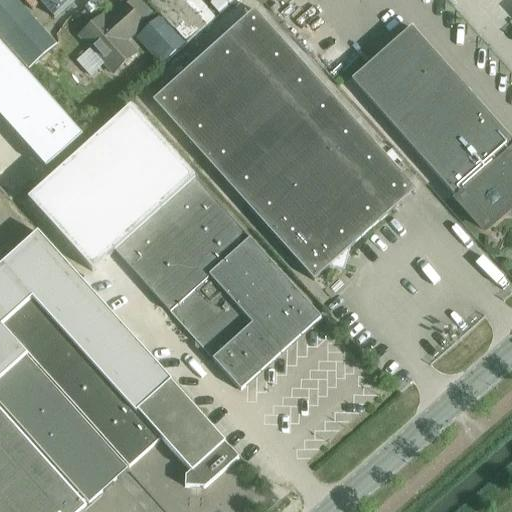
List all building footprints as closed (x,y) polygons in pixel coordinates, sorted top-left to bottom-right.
[(15,0),(0,0),(0,38),(4,43),(29,71),(57,47),(32,18),(15,0)] [(75,0),(36,0),(54,19),(75,0)] [(91,49),(77,61),(91,77),(105,64),(114,74),(135,55),(124,43),(142,27),(123,6),(105,22),(102,19),(82,38),(91,49)] [(254,12),(153,103),(314,282),(330,268),(343,272),(349,251),(415,192),(254,12)] [(160,18),(138,38),(163,65),(184,46),(160,18)] [(511,143),(411,30),(351,82),(458,203),(485,233),(500,219),(497,217),(511,203),(511,143)] [(0,44),(0,98),(26,75),(0,44)] [(116,254),(146,287),(241,393),(320,321),(195,182),(116,254)] [(0,511),(81,511),(86,508),(61,480),(63,477),(89,506),(101,495),(116,481),(127,471),(126,469),(128,468),(129,470),(160,442),(161,441),(136,413),(170,382),(37,234),(2,266),(0,266),(0,511)] [(170,382),(136,413),(190,473),(185,477),(184,489),(205,490),(239,460),(170,382)]
